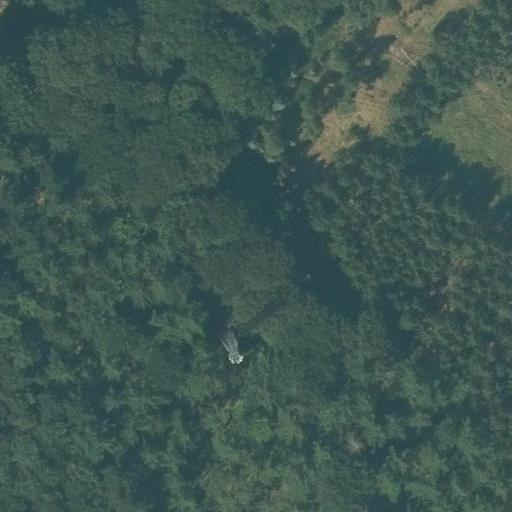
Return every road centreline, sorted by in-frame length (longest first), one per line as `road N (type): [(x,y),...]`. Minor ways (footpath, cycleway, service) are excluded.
road 1 (track): [(0,80),(104,120),(197,192),(264,278),(388,511)]
road 2 (track): [(186,183),(314,0)]
